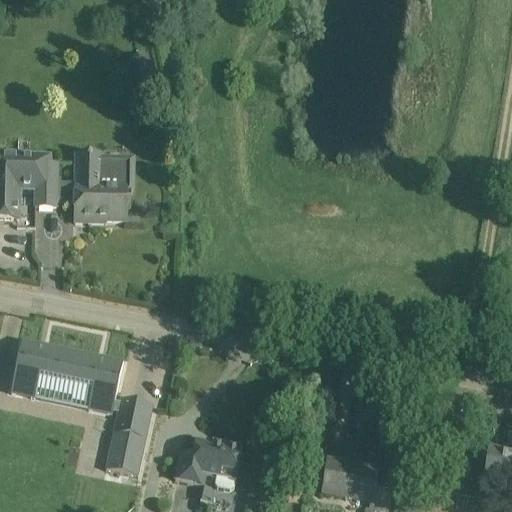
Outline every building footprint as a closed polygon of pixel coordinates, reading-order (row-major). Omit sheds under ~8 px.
[(159,91),(149,55),(132,60),(141,96),(159,91)] [(56,170),(52,170),(52,157),(0,156),(0,224),(20,224),(21,194),(35,194),(35,210),(57,210),(57,204),(57,186),(56,186),(56,170)] [(135,160),(102,159),(102,157),(76,156),(75,187),(57,186),(57,204),(75,204),(75,226),(108,226),(108,222),(125,223),(126,194),(135,194),(135,160)] [(22,344),(11,396),(34,401),(45,349),(22,344)] [(45,349),(34,401),(112,417),(113,415),(118,416),(106,473),(137,480),(153,409),(121,402),(120,405),(115,404),(123,366),(45,349)] [(235,486),(241,452),(196,444),(193,460),(180,457),(174,484),(202,489),(204,480),(216,483),(215,488),(217,491),(230,493),(234,491),(235,486)] [(511,456),(502,455),(489,453),(484,483),(508,486),(507,498),(511,498),(511,456)] [(388,511),(392,484),(375,481),(377,472),(327,465),(322,497),(368,504),(366,511),(388,511)] [(395,511),(420,511),(423,487),(398,485),(395,511)]
